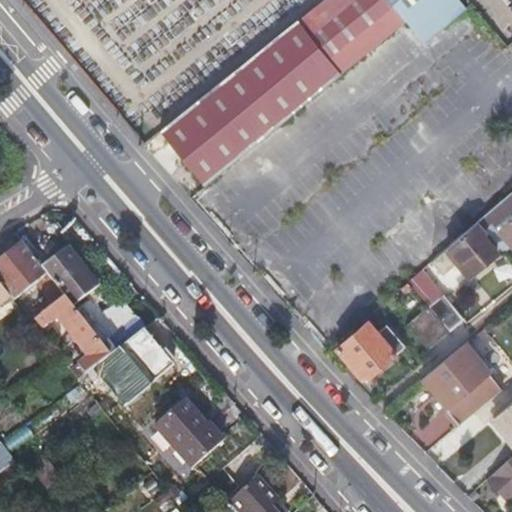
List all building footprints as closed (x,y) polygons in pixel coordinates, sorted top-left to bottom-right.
[(320,0),(160,131),(182,157),(203,184),(405,20),(423,42),(463,8),(456,0),(320,0)] [(511,209),(510,212),(495,224),(511,244),(511,243),(511,188),(503,195),(510,204),(511,201),(511,209)] [(442,271),(449,266),(455,260),(467,274),(495,250),(481,234),(486,231),(476,219),(430,258),(442,271)] [(100,341),(40,265),(21,240),(16,244),(11,238),(0,247),(0,251),(3,255),(0,256),(0,284),(11,299),(35,280),(49,296),(32,310),(36,315),(32,317),(41,327),(53,317),(83,355),(67,368),(76,380),(115,350),(110,344),(105,337),(100,341)] [(105,337),(110,344),(121,335),(120,330),(137,317),(129,308),(100,330),(75,299),(94,284),(64,246),(40,265),(100,341),(105,337)] [(428,306),(448,330),(462,318),(442,295),(428,306)] [(427,349),(448,330),(428,306),(427,304),(405,323),(427,349)] [(121,335),(110,344),(115,350),(145,327),(137,317),(120,330),(121,335)] [(376,330),(367,320),(335,347),(359,375),(363,372),(367,376),(403,346),(384,324),(376,330)] [(463,344),(480,364),(484,360),(467,341),(463,344)] [(444,409),(488,373),(480,364),(463,344),(420,380),(444,409)] [(501,388),(488,373),(444,409),(457,424),(501,388)] [(511,399),(492,417),(494,419),(511,404),(511,399)] [(185,401),(154,426),(189,470),(225,441),(210,423),(206,426),(185,401)] [(511,404),(494,419),(511,441),(511,404)] [(486,422),(511,452),(511,441),(494,419),(492,417),(486,422)] [(0,459),(8,454),(0,442),(0,459)] [(511,454),(486,478),(499,493),(505,489),(511,496),(511,497),(511,454)] [(239,510),(266,486),(256,474),(229,498),(239,510)] [(276,498),(266,486),(239,510),(240,511),(276,511),(269,503),(276,498)] [(506,500),(511,496),(505,489),(499,493),(506,500)]
